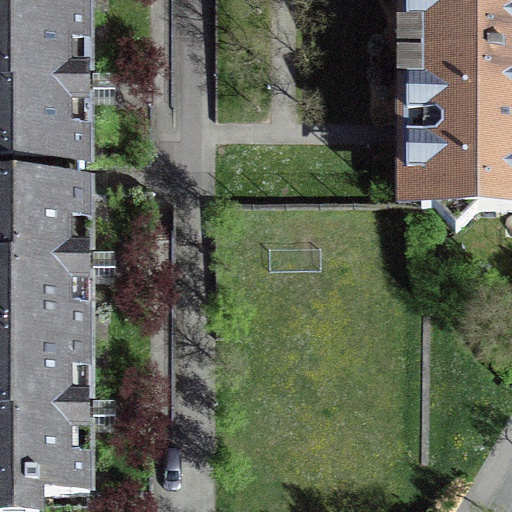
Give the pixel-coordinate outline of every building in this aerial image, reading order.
[(0,0),(0,18),(84,19),(84,0),(0,0)] [(511,0),(421,0),(422,58),(511,58),(511,0)] [(0,181),(79,182),(79,170),(84,170),(84,141),(89,141),(89,103),(83,103),(83,93),(83,83),(89,83),(89,45),(84,45),(84,19),(0,18),(0,181)] [(511,210),(511,58),(422,58),(422,131),(422,211),(435,211),(457,233),(478,211),(511,210)] [(0,345),(84,346),(84,320),(90,320),(90,282),(84,282),(84,272),(84,262),(90,262),(90,224),(84,224),(84,195),(79,195),(79,182),(0,181),(0,345)] [(84,371),(84,346),(0,345),(0,511),(38,511),(39,497),(89,497),(89,493),(84,493),(84,468),(89,468),(90,430),(83,430),(83,420),(83,410),(89,410),(90,371),(84,371)]
